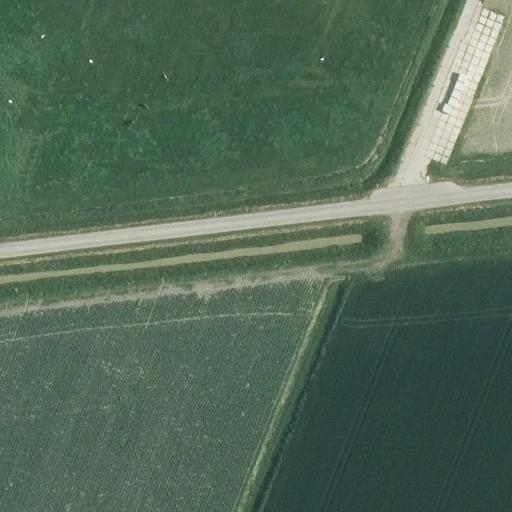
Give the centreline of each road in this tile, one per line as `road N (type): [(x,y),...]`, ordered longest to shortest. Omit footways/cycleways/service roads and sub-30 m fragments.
road 1 (unclassified): [(0,258),(511,197)]
road 2 (track): [(393,211),(470,0)]
